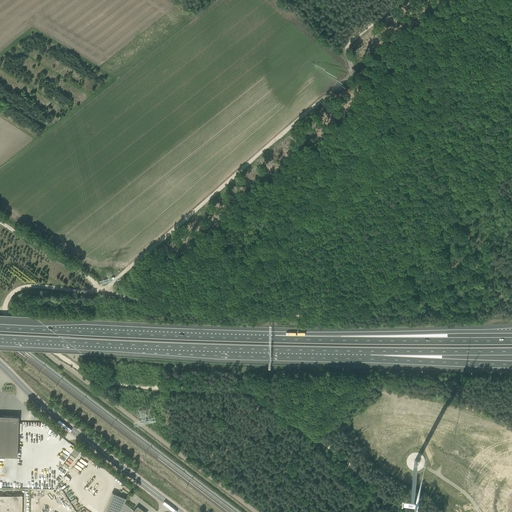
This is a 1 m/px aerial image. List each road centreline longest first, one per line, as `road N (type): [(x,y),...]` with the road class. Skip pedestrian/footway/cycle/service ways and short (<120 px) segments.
road 1 (track): [(395,511),(322,441),(257,397),(89,376),(6,316),(7,299),(22,289),(98,287)]
road 2 (track): [(401,0),(345,47),(352,72),(107,290)]
road 3 (motorway): [(0,338),(372,353)]
road 4 (track): [(0,54),(32,29),(115,78),(0,170)]
road 5 (motorway): [(257,338),(0,328)]
road 6 (motorway): [(511,330),(257,338)]
road 7 (motorway): [(511,341),(257,338)]
road 8 (tertiary): [(182,511),(0,365)]
road 9 (motorway): [(372,353),(511,364)]
road 10 (motorway): [(372,353),(511,352)]
